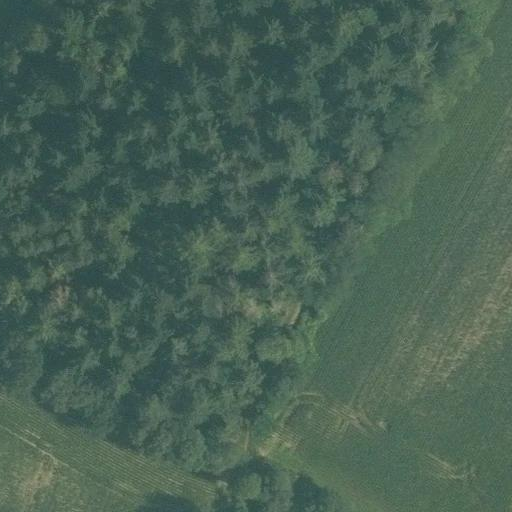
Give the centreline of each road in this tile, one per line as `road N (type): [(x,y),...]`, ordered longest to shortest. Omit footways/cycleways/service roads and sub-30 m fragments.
road 1 (track): [(479,0),(241,453)]
road 2 (track): [(241,453),(0,310)]
